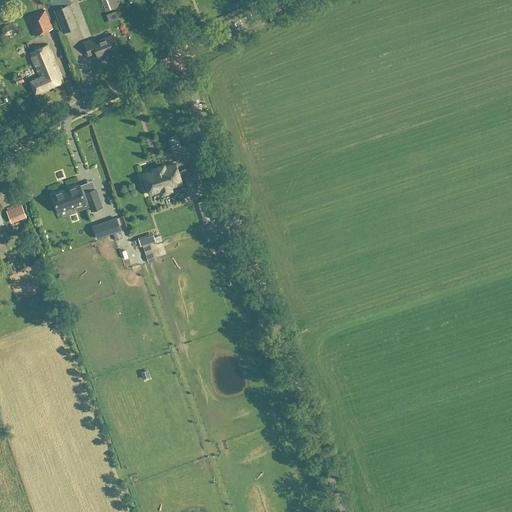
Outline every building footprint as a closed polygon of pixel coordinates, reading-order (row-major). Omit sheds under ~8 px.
[(118,8),(114,0),(104,0),(109,12),(118,8)] [(60,9),(53,11),(58,24),(61,33),(77,28),(68,6),(60,9)] [(26,18),(34,37),(51,30),(44,11),(26,18)] [(17,33),(18,31),(16,25),(13,25),(3,28),(1,31),(3,36),(7,37),(17,33)] [(93,40),(83,44),(88,56),(95,54),(98,59),(105,57),(104,55),(118,50),(113,36),(94,43),(93,40)] [(39,78),(29,82),(35,95),(62,83),(47,46),(29,53),(39,78)] [(21,84),(23,83),(21,77),(14,80),(16,85),(21,83),(21,84)] [(180,138),(171,141),(175,148),(183,145),(180,138)] [(143,180),(141,181),(144,191),(147,190),(148,195),(158,191),(160,197),(172,192),(171,188),(186,183),(187,188),(191,198),(203,194),(196,173),(184,177),(183,174),(178,176),(177,173),(174,165),(164,168),(163,166),(152,170),(152,172),(142,176),(143,180)] [(84,203),(84,201),(87,200),(91,211),(101,207),(95,190),(81,195),(78,186),(51,196),(56,211),(57,213),(66,210),(74,207),(84,203)] [(209,227),(217,224),(209,203),(201,205),(209,227)] [(24,217),(21,207),(6,212),(10,223),(24,217)] [(103,237),(114,233),(120,231),(116,219),(93,228),(97,239),(103,237)] [(150,231),(131,237),(135,249),(158,241),(156,234),(152,235),(150,231)] [(9,261),(3,264),(9,276),(15,273),(9,261)]
